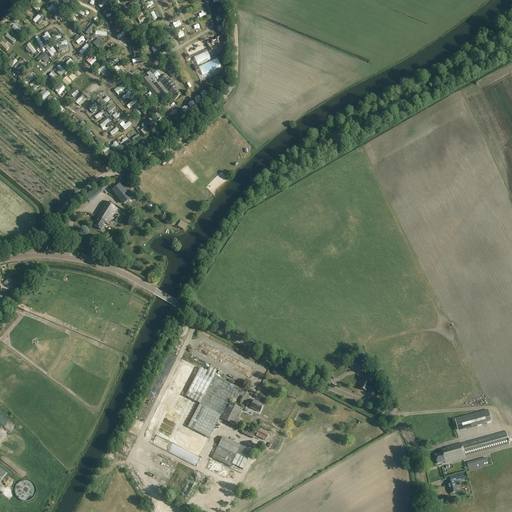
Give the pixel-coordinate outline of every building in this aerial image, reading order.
[(23,20),(29,27),(34,22),(32,20),(35,17),(31,13),(23,20)] [(85,33),(88,35),(95,26),(93,24),(85,33)] [(73,27),(71,29),(77,37),(79,35),(73,27)] [(101,48),(101,47),(98,44),(101,41),(99,38),(93,43),(98,50),(101,48)] [(186,49),(187,51),(195,49),(192,41),(188,42),(189,48),(186,49)] [(188,65),(201,61),(198,51),(185,55),(188,65)] [(0,63),(0,66),(4,69),(9,63),(6,61),(5,62),(2,60),(0,63)] [(90,71),(94,75),(98,71),(93,67),(90,71)] [(168,73),(171,77),(173,76),(174,77),(175,76),(177,78),(180,76),(174,68),(168,73)] [(153,82),(156,80),(149,71),(147,74),(153,82)] [(141,81),(151,92),(148,94),(154,102),(157,100),(159,103),(170,94),(175,100),(182,94),(166,75),(159,81),(160,82),(159,83),(158,83),(156,81),(153,83),(155,86),(154,87),(149,81),(146,77),(141,81)] [(114,87),(105,91),(107,95),(116,91),(114,87)] [(111,97),(114,102),(122,97),(119,92),(111,97)] [(40,97),(38,94),(35,96),(33,94),(29,97),(33,102),(40,97)] [(118,103),(122,109),(127,105),(123,99),(118,103)] [(104,105),(97,111),(101,115),(107,109),(104,105)] [(84,116),(88,121),(94,116),(91,112),(84,116)] [(94,130),(102,123),(99,119),(91,127),(94,130)] [(110,137),(113,135),(107,128),(102,132),(105,135),(107,133),(110,137)] [(123,204),(134,195),(123,182),(113,191),(123,204)] [(99,187),(94,191),(93,190),(84,197),(89,203),(103,191),(99,187)] [(107,224),(117,209),(105,202),(98,213),(99,214),(97,218),(98,218),(93,226),(100,230),(105,223),(107,224)] [(362,350),(347,363),(351,368),(358,362),(361,367),(366,364),(370,362),(367,356),(364,352),(362,350)] [(199,368),(185,396),(189,398),(200,404),(187,427),(196,432),(209,438),(217,423),(220,418),(222,420),(237,427),(240,422),(237,420),(242,409),(228,402),(228,401),(231,402),(238,388),(236,387),(216,377),(214,376),(207,372),(199,368)] [(368,390),(374,377),(367,374),(363,383),(364,383),(361,389),(366,391),(367,389),(368,390)] [(174,403),(173,406),(181,408),(182,403),(183,403),(183,401),(177,400),(176,403),(174,403)] [(250,408),(259,412),(263,405),(254,401),(250,408)] [(468,429),(492,422),(488,411),(455,420),(458,430),(467,427),(468,429)] [(258,434),(267,438),(269,434),(265,432),(265,433),(262,432),(263,431),(260,429),(258,434)] [(465,457),(510,445),(506,432),(461,444),(461,443),(445,448),(445,449),(441,450),(442,453),(435,455),(438,464),(444,462),(445,463),(465,458),(465,457)] [(190,447),(193,448),(199,435),(196,434),(190,447)] [(157,436),(152,444),(195,466),(200,458),(157,436)] [(230,463),(238,446),(220,438),(211,458),(220,462),(222,459),(220,458),(222,454),(225,455),(228,457),(226,461),(230,463)] [(467,463),(469,471),(488,466),(486,458),(467,463)] [(278,467),(288,473),(292,467),(282,460),(278,467)] [(224,476),(227,470),(211,461),(207,467),(224,476)] [(451,482),(447,483),(451,494),(458,492),(455,484),(456,484),(455,483),(465,480),(463,474),(450,478),(451,482)] [(25,502),(26,502),(27,501),(29,501),(30,500),(32,499),(33,498),(33,497),(34,496),(35,494),(35,493),(35,492),(35,491),(35,490),(35,489),(35,488),(34,487),(34,485),(33,484),(32,483),(31,483),(30,482),(28,481),(27,481),(26,481),(25,481),(24,481),(23,481),(22,481),(21,481),(20,481),(19,482),(19,483),(18,483),(17,484),(16,485),(15,486),(15,487),(15,488),(14,489),(14,490),(14,491),(14,492),(14,493),(15,495),(16,496),(16,497),(17,498),(18,499),(19,500),(20,500),(20,501),(21,501),(23,501),(24,502),(25,502)] [(220,510),(223,504),(202,495),(201,498),(194,495),(193,498),(220,510)]
